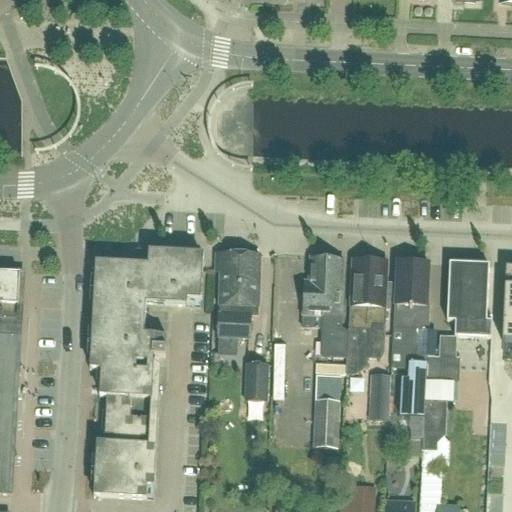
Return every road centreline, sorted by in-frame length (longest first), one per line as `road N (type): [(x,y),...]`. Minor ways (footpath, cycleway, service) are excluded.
road 1 (unclassified): [(511,236),(284,224),(174,164),(127,125)]
road 2 (tertiary): [(511,70),(242,57),(179,38)]
road 3 (residential): [(56,511),(73,223),(58,182)]
